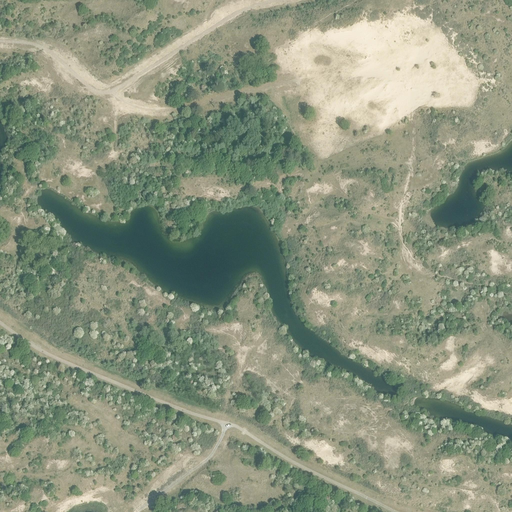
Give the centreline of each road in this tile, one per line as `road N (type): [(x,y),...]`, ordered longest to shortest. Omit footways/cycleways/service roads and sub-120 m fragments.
road 1 (track): [(511,299),(492,287),(428,275),(403,249),(399,208),(428,63),(421,52),(176,109),(147,111),(107,93)]
road 2 (track): [(0,323),(42,352),(244,431),(394,511)]
road 3 (track): [(118,99),(109,159),(99,169),(69,169),(35,183),(0,247)]
road 4 (track): [(107,93),(231,17),(286,0)]
road 5 (track): [(136,511),(208,458),(225,422)]
road 6 (track): [(107,93),(94,91),(47,49),(2,43)]
